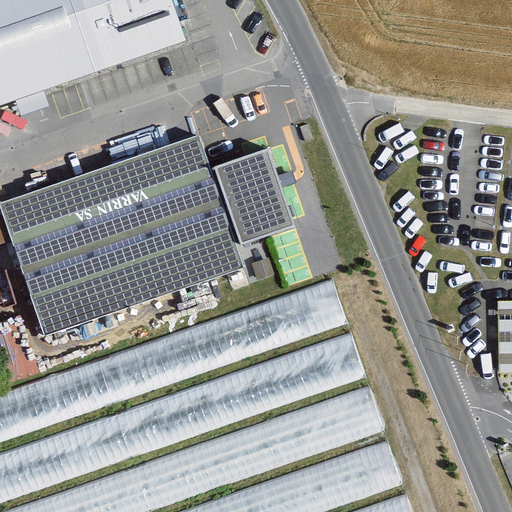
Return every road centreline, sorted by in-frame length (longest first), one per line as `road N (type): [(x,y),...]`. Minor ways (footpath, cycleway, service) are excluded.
road 1 (tertiary): [(326,99),(498,511)]
road 2 (unclassified): [(326,99),(511,121)]
